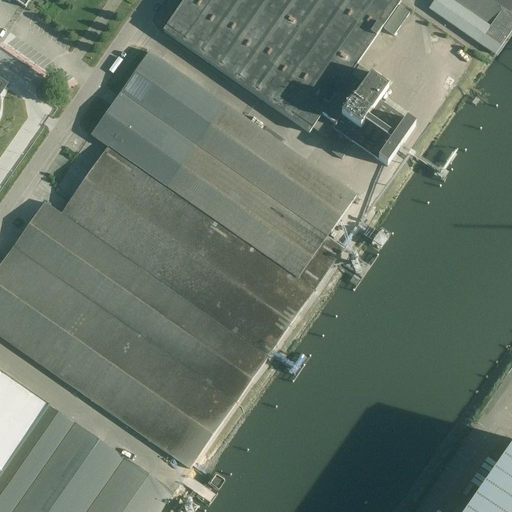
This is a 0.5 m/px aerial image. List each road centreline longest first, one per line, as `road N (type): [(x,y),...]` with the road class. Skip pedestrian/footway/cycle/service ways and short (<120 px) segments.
road 1 (unknown): [(406,0),(413,123),(376,172),(356,180),(340,173),(255,108)]
road 2 (unclassified): [(0,217),(151,0)]
road 3 (unknown): [(132,27),(255,108)]
